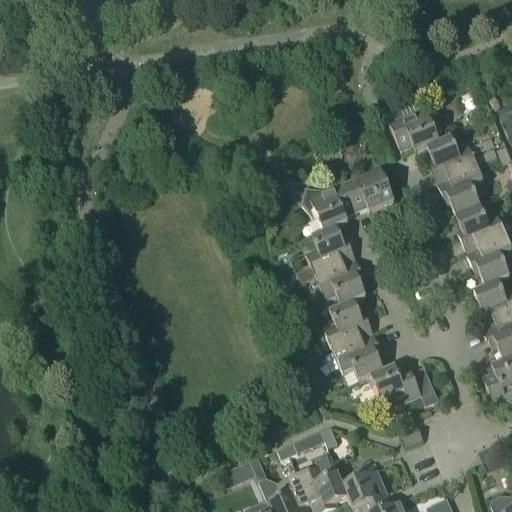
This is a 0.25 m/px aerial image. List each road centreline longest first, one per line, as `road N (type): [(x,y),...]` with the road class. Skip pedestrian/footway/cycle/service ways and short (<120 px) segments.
road 1 (residential): [(404,174),(454,314),(445,339)]
road 2 (residential): [(445,339),(413,341),(371,247)]
